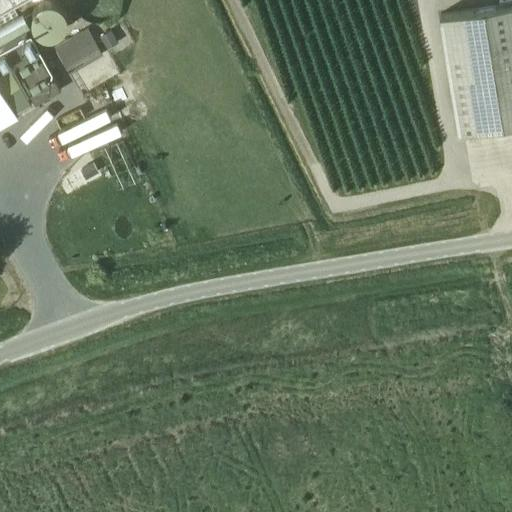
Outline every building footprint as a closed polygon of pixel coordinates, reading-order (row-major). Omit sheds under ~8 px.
[(0,0),(0,127),(18,117),(0,86),(0,13),(22,0),(0,0)] [(76,0),(76,13),(116,14),(115,0),(76,0)] [(511,1),(440,14),(459,128),(459,131),(465,130),(511,122),(511,1)] [(0,29),(0,44),(36,24),(29,12),(0,29)] [(71,73),(104,54),(88,28),(55,46),(71,73)] [(62,90),(30,37),(0,54),(0,55),(7,68),(13,65),(36,105),(62,90)]
